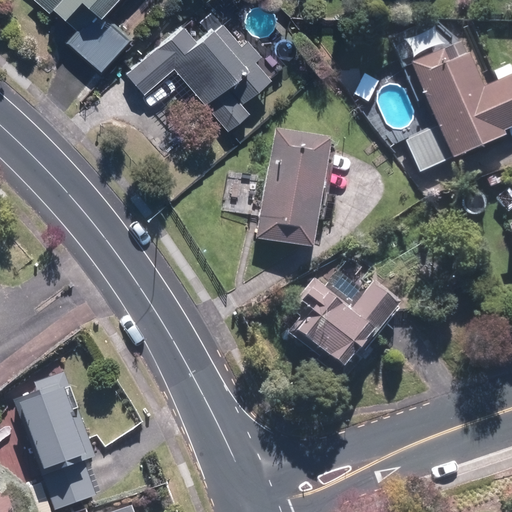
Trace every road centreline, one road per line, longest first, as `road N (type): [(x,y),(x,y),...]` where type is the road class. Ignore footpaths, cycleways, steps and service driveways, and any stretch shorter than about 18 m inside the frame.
road 1 (tertiary): [(0,127),(55,177),(125,267),(233,456)]
road 2 (tertiary): [(233,456),(506,411)]
road 3 (tertiary): [(506,411),(321,511)]
